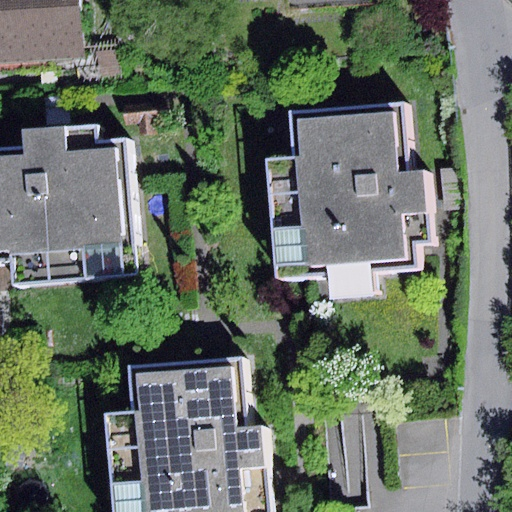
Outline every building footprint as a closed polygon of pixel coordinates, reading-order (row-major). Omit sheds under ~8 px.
[(0,0),(0,64),(82,60),(79,0),(0,0)] [(169,97),(123,101),(125,122),(139,121),(140,134),(160,133),(159,118),(170,117),(169,97)] [(408,170),(403,104),(291,113),(295,158),(266,160),(276,278),(330,274),(332,294),(368,291),(367,272),(416,268),(414,246),(432,244),(426,169),(408,170)] [(10,286),(133,277),(124,141),(98,143),(97,125),(21,130),(22,150),(0,151),(0,262),(8,262),(10,286)] [(461,170),(443,170),(445,211),(463,210),(461,170)] [(242,430),(238,360),(129,366),(132,408),(103,410),(108,511),(267,511),(265,477),(262,429),(242,430)]
